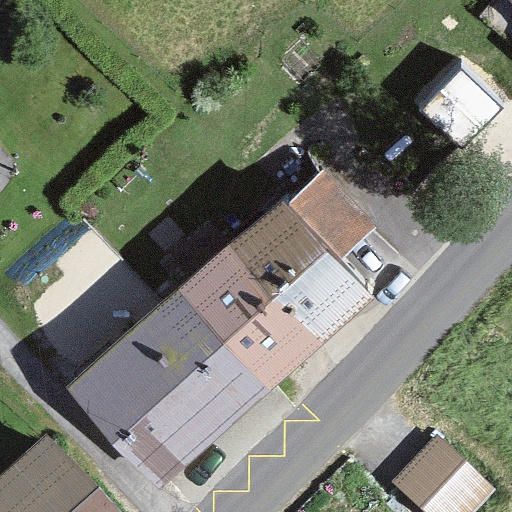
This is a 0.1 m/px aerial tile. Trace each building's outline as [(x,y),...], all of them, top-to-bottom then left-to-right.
[(286,198),(234,243),(313,332),(367,283),(338,249),(363,224),(317,174),(290,199),(286,198)] [(261,377),(313,332),(234,243),(186,288),(261,377)] [(158,466),(261,377),(186,288),(166,306),(80,385),(158,474),(162,468),(158,466)] [(444,446),(401,489),(424,511),(475,511),(493,493),(444,446)] [(0,511),(107,511),(53,460),(0,507),(0,511)]
